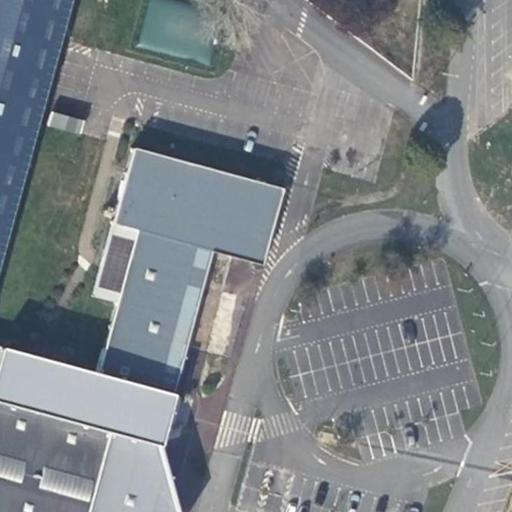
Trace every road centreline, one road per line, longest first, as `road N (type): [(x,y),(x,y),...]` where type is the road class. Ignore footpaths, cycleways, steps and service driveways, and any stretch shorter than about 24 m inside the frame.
road 1 (unknown): [(277,418),(471,365)]
road 2 (unknown): [(260,348),(450,290)]
